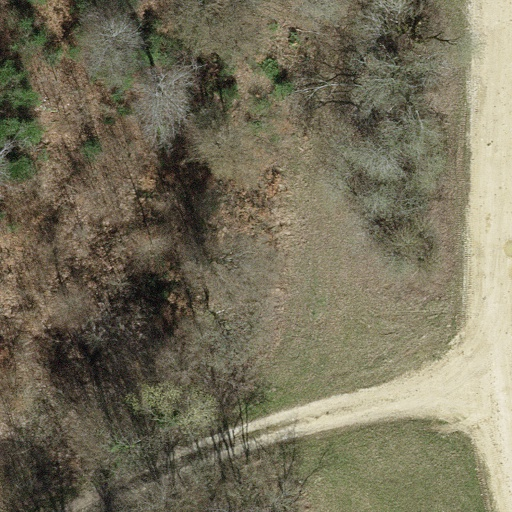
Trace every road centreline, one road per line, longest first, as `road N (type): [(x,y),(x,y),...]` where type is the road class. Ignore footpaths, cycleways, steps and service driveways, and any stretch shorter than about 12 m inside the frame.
road 1 (track): [(83,511),(209,447),(498,364)]
road 2 (track): [(501,0),(498,364),(511,436)]
